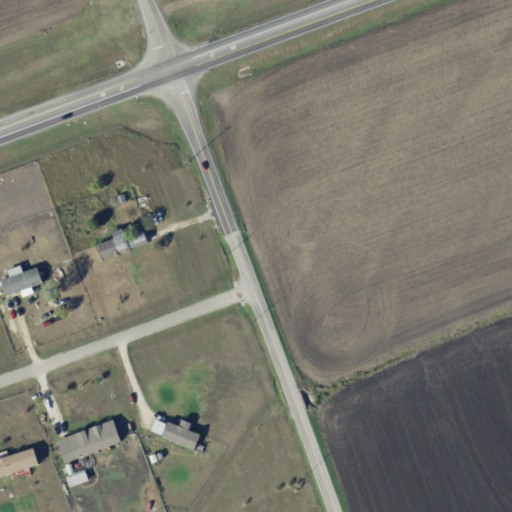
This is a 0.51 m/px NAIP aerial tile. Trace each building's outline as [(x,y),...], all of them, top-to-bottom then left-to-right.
[(147,244),(142,230),(124,236),(121,228),(110,232),(113,239),(95,244),(100,259),(147,244)] [(36,267),(22,272),(20,265),(6,270),(8,276),(0,279),(0,283),(5,296),(42,283),(36,267)] [(193,450),(199,435),(155,417),(149,431),(193,450)] [(76,457),(120,443),(113,420),(69,434),(76,457)] [(0,474),(37,467),(34,450),(0,456),(0,474)] [(69,487),(87,480),(84,469),(65,476),(69,487)]
